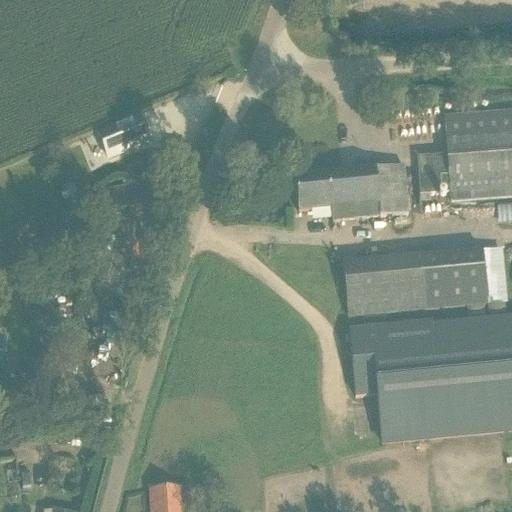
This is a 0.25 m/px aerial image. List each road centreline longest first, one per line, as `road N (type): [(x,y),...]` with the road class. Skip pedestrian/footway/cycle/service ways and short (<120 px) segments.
road 1 (unclassified): [(106,511),(220,146),(256,63)]
road 2 (unclassified): [(256,63),(320,71),(511,56)]
